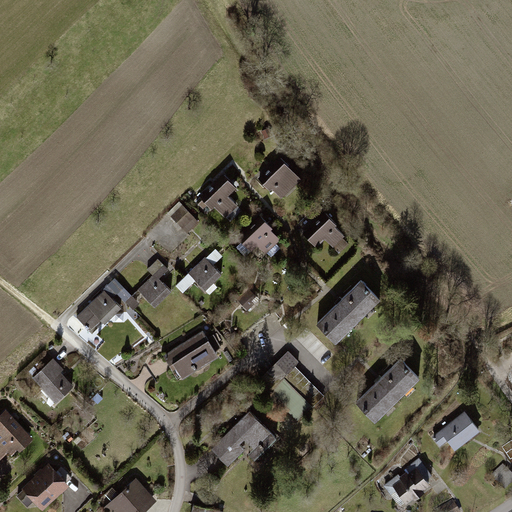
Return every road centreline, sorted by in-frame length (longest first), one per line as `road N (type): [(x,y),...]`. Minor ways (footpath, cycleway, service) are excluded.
road 1 (residential): [(326,291),(170,423)]
road 2 (residential): [(170,423),(35,306)]
